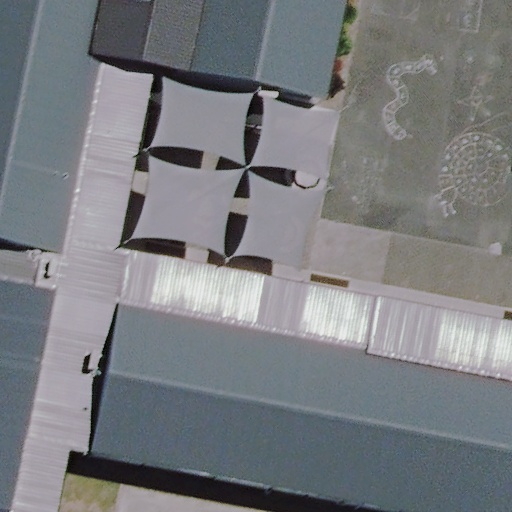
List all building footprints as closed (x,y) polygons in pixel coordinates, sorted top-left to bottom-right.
[(59,5),(29,0),(0,0),(0,240),(15,243),(59,5)] [(291,0),(127,0),(108,105),(266,135),(291,0)] [(511,54),(495,148),(511,151),(511,54)] [(0,361),(8,317),(0,315),(0,361)] [(489,511),(509,406),(62,323),(30,496),(117,511),(489,511)]
